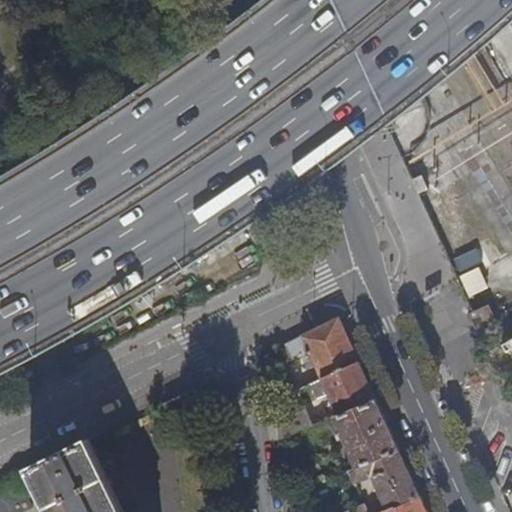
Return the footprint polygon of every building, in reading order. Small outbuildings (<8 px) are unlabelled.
[(412,178),(418,192),(427,187),(421,174),(412,178)] [(424,205),(434,227),(446,222),(443,214),(446,213),(439,198),(424,205)] [(464,295),(484,289),(477,267),(457,273),(464,295)] [(489,304),(469,313),(477,329),(496,320),(489,304)] [(339,317),(275,349),(283,362),(309,349),(322,378),(359,362),(339,317)] [(359,362),(322,378),(338,416),(376,400),(359,362)] [(193,389),(164,403),(172,418),(200,404),(193,389)] [(376,400),(338,416),(317,425),(320,433),(334,427),(333,425),(337,423),(354,460),(345,464),(349,472),(350,471),(399,450),(376,400)] [(306,410),(275,424),(278,441),(312,426),(306,410)] [(121,511),(87,441),(30,469),(51,511),(121,511)] [(419,495),(399,450),(350,471),(355,482),(372,475),(387,509),(419,495)] [(15,476),(0,483),(0,511),(24,511),(32,509),(15,476)] [(427,511),(419,495),(387,509),(380,511),(427,511)]
